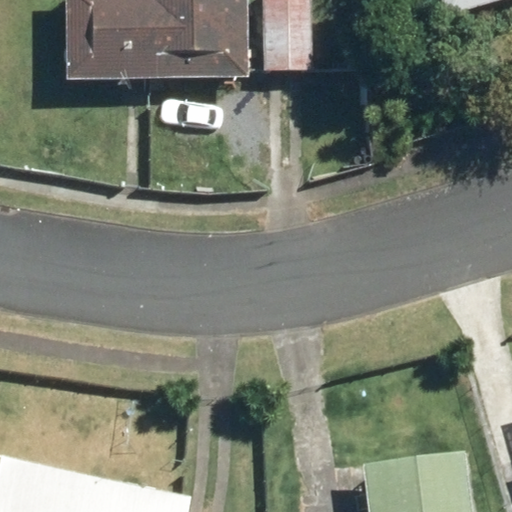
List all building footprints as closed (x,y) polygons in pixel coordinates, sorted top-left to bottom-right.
[(241,0),(56,0),(55,92),(241,94),(241,0)] [(308,0),(257,0),(256,77),(308,77),(308,0)] [(511,0),(426,0),(434,28),(511,7),(511,0)] [(474,511),(471,455),(353,463),(356,511),(474,511)] [(182,511),(185,501),(0,463),(0,511),(182,511)]
